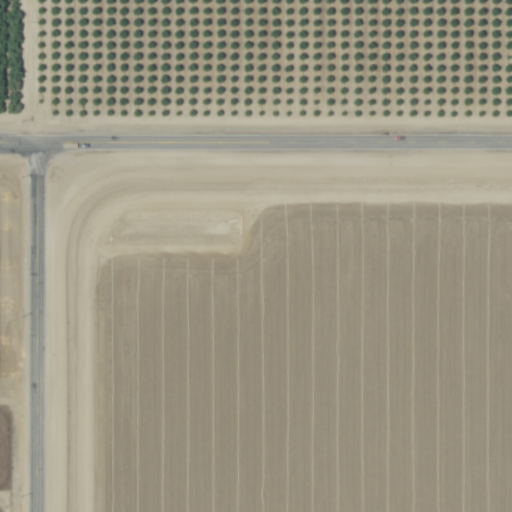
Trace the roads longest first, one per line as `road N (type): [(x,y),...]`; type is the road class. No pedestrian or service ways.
road 1 (tertiary): [(0,141),(511,142)]
road 2 (tertiary): [(39,142),(38,511)]
road 3 (residential): [(40,0),(39,142)]
